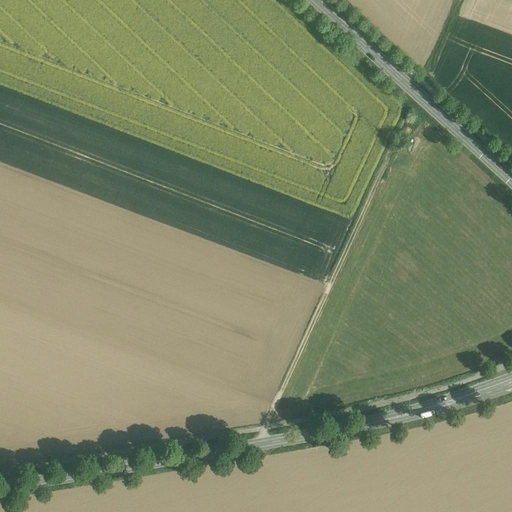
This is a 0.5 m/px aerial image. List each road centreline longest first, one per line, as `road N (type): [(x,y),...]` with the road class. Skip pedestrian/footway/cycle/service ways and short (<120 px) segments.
road 1 (secondary): [(0,488),(318,433),(511,382)]
road 2 (track): [(265,443),(264,429),(379,174)]
road 3 (tertiary): [(316,0),(511,180)]
